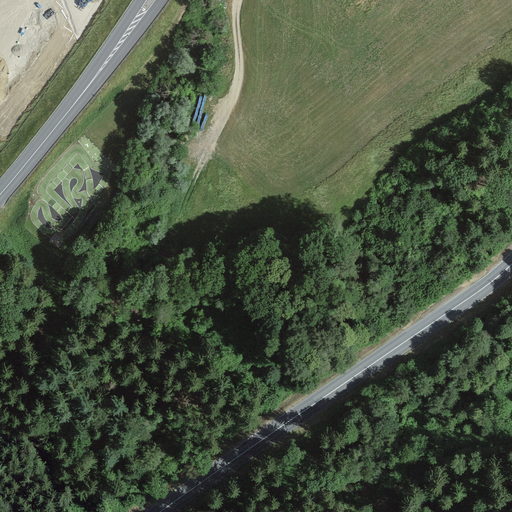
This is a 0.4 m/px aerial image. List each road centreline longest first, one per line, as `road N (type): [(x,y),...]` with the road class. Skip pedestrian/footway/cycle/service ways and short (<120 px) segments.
road 1 (secondary): [(163,511),(511,266)]
road 2 (tertiary): [(0,197),(152,0)]
road 3 (track): [(236,0),(235,93),(193,176)]
